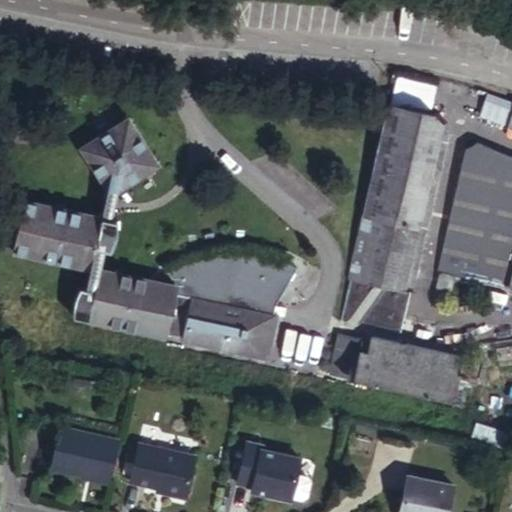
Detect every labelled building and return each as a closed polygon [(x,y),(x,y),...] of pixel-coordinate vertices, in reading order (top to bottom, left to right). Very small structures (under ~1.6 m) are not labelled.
[(436,88),(397,78),(392,100),(431,109),(436,88)] [(434,113),(389,103),(340,318),(401,332),(447,132),(440,130),(441,124),(434,113)] [(109,191),(119,192),(159,164),(130,118),(83,148),(109,191)] [(511,284),(511,155),(478,141),(466,149),(440,269),(511,284)] [(113,219),(119,192),(109,191),(103,216),(91,269),(87,288),(82,286),(78,294),(76,299),(75,304),(74,316),(91,320),(102,269),(107,250),(110,251),(115,243),(119,233),(119,227),(119,222),(119,221),(113,219)] [(91,269),(103,216),(25,200),(14,252),(91,269)] [(177,285),(102,269),(91,320),(267,359),(278,311),(276,311),(276,306),(299,266),(291,261),(274,254),(265,252),(255,251),(243,249),(233,249),(219,251),(206,254),(203,254),(199,256),(194,256),(186,261),(184,263),(170,270),(177,285)] [(447,296),(453,275),(440,272),(435,293),(447,296)] [(338,332),(328,373),(378,383),(449,397),(458,353),(363,333),(361,337),(338,332)] [(455,399),(454,406),(468,410),(479,362),(465,359),(455,399)] [(449,397),(378,383),(376,392),(453,409),(454,406),(455,399),(449,397)] [(505,448),(509,436),(471,422),(467,434),(505,448)] [(49,465),(109,479),(119,437),(59,423),(49,465)] [(138,439),(130,478),(164,486),(163,490),(185,495),(195,452),(138,439)] [(246,439),(236,479),(253,483),(252,487),(290,496),(299,455),(262,446),(262,442),(246,439)] [(511,461),(506,460),(501,481),(511,484),(511,461)] [(408,473),(399,511),(447,511),(454,483),(408,473)]
